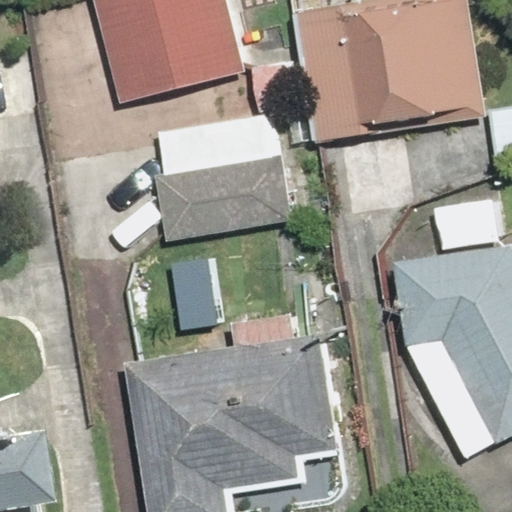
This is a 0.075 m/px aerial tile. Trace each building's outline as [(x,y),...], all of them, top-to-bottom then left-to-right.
[(243,0),(108,0),(134,105),(261,75),(243,0)] [(498,113),(482,0),(405,0),(309,13),(315,57),(268,64),(274,106),(324,100),(330,140),(498,118),(498,113)] [(169,131),(185,245),(311,226),(295,113),(169,131)] [(511,242),(511,243),(503,198),(432,211),(440,256),(415,260),(428,354),(484,459),(511,445),(511,242)] [(149,356),(164,511),(248,511),(247,492),(314,485),(311,455),(360,450),(349,333),(325,335),(323,312),(249,319),(251,346),(149,356)] [(0,509),(49,501),(38,433),(0,439),(0,509)]
